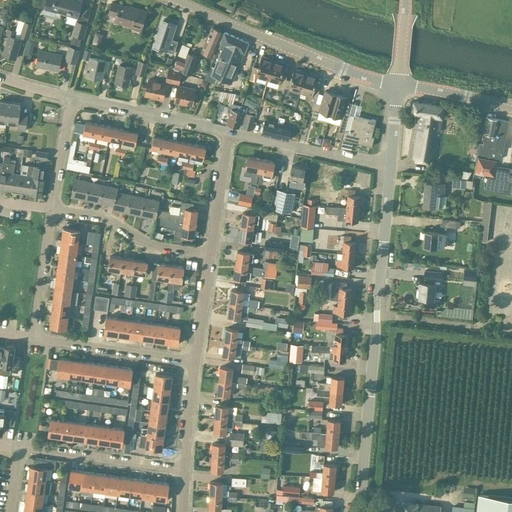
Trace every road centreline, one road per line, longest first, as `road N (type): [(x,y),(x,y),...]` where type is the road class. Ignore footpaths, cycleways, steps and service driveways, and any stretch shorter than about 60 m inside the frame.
road 1 (tertiary): [(358,511),(389,166)]
road 2 (tertiary): [(174,0),(397,85)]
road 3 (residential): [(211,254),(141,238),(101,214),(50,205)]
road 4 (residential): [(185,466),(17,443)]
road 5 (residential): [(389,166),(228,131)]
road 6 (residential): [(194,360),(32,336)]
road 7 (residential): [(228,131),(71,98)]
road 8 (residential): [(32,336),(50,205)]
road 9 (residential): [(211,254),(228,131)]
